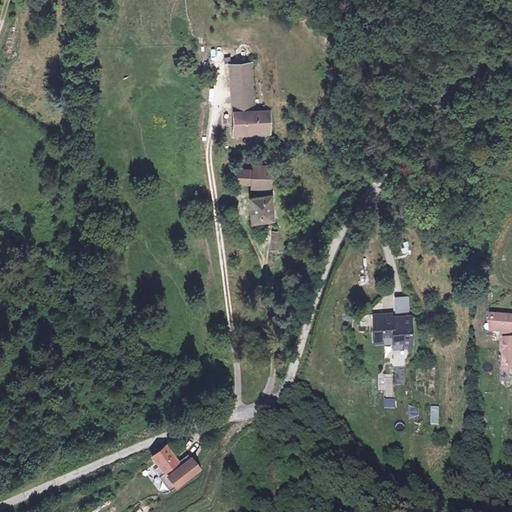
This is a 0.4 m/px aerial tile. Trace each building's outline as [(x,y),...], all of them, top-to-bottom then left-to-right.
[(230,67),(232,110),(251,110),(250,67),(230,67)] [(267,110),(251,110),(232,110),(233,130),(268,130),(267,110)] [(251,169),(236,169),(235,181),(250,182),(250,188),(271,187),(271,167),(251,166),(251,169)] [(271,197),(250,200),(254,223),(273,221),(271,197)] [(409,312),(409,295),(394,295),(395,312),(409,312)] [(386,313),(374,315),(377,343),(397,341),(397,347),(417,345),(414,314),(400,316),(401,319),(395,319),(395,314),(386,315),(386,313)] [(511,351),(511,371),(511,370),(511,314),(505,314),(504,318),(499,318),(498,334),(509,334),(508,351),(511,351)] [(383,396),(393,396),(392,373),(383,373),(383,396)] [(408,406),(407,415),(418,416),(418,406),(408,406)] [(163,447),(150,456),(161,473),(164,477),(158,481),(165,492),(196,471),(188,460),(177,468),(163,447)] [(161,473),(155,477),(158,481),(164,477),(161,473)]
